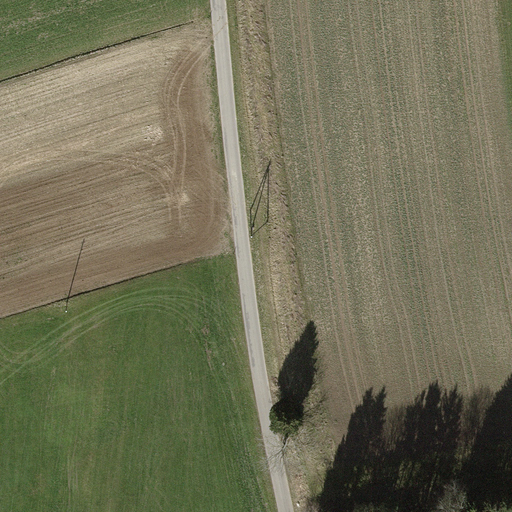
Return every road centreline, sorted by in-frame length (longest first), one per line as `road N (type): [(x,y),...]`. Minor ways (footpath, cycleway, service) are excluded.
road 1 (track): [(219,0),(250,329),(282,511)]
road 2 (track): [(511,477),(286,511)]
